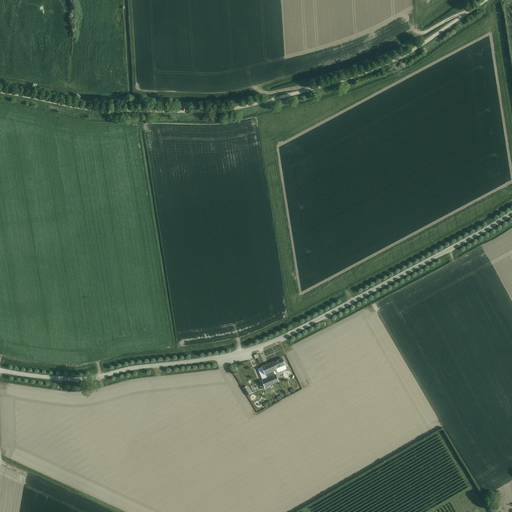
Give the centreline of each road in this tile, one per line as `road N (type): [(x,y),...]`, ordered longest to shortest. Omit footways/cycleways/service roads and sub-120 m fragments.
road 1 (unclassified): [(511,213),(247,350),(93,377),(0,370)]
road 2 (track): [(0,90),(88,108),(228,109),(392,62),(486,0)]
